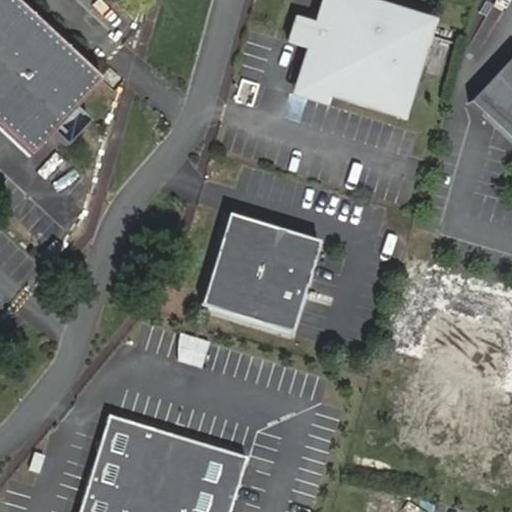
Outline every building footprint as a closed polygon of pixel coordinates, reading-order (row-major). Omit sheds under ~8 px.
[(0,0),(0,130),(28,157),(52,132),(64,145),(87,122),(73,108),(99,81),(10,0),(0,0)] [(430,22),(357,0),(334,0),(329,17),(320,13),(315,28),(298,23),(292,41),(310,46),(305,61),(315,64),(308,87),(401,115),(430,22)] [(511,53),(468,100),(511,141),(511,53)] [(318,243),(227,215),(200,306),(291,334),(318,243)] [(507,370),(511,350),(511,335),(433,317),(402,446),(457,459),(470,408),(494,414),(504,369),(507,370)] [(179,334),(171,360),(199,368),(207,342),(179,334)] [(230,511),(246,457),(108,417),(80,511),(230,511)] [(460,461),(482,468),(488,448),(466,441),(460,461)]
